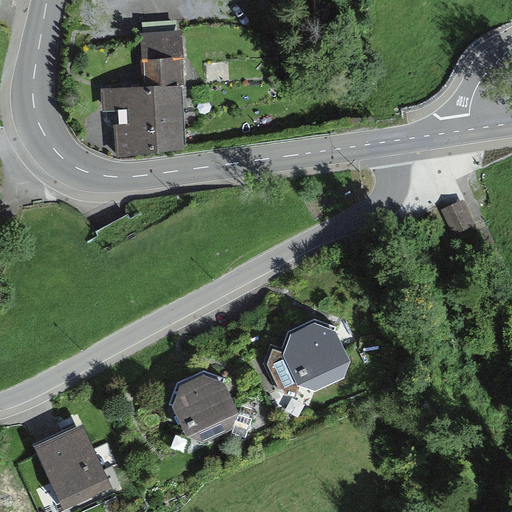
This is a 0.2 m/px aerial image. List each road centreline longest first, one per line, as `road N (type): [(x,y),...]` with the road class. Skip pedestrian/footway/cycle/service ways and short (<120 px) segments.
road 1 (residential): [(0,403),(376,209),(391,191),(394,140)]
road 2 (tertiary): [(394,140),(117,177),(62,159),(44,137)]
road 3 (tertiary): [(44,137),(33,93),(47,0)]
